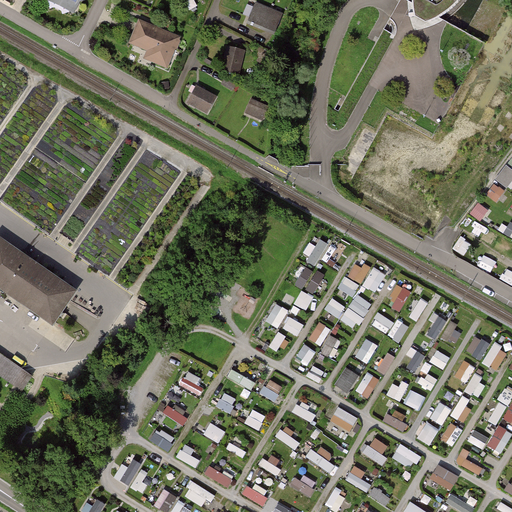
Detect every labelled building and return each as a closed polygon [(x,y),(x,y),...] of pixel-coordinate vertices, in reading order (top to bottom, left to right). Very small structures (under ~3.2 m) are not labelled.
[(79,0),(45,0),(45,2),(72,16),(79,0)] [(412,0),(414,15),(416,17),(425,23),(436,20),(443,16),(450,11),(461,0),(412,0)] [(258,2),(249,21),(264,29),(274,10),(258,2)] [(141,21),(132,43),(149,51),(146,59),(169,70),(183,39),(141,21)] [(248,51),(230,46),(223,72),(241,77),(248,51)] [(218,96),(197,85),(187,104),(209,115),(218,96)] [(247,116),(260,122),(268,104),(254,98),(247,116)] [(511,165),(508,162),(497,177),(509,186),(511,182),(511,165)] [(494,182),(489,195),(501,200),(506,187),(494,182)] [(472,212),(483,220),(491,208),(480,200),(472,212)] [(455,249),(468,254),(473,240),(461,235),(455,249)] [(322,237),(318,244),(311,241),(306,251),(312,254),(309,260),(318,265),(330,242),(322,237)] [(0,240),(0,293),(52,331),(77,296),(0,240)] [(334,245),(326,260),(338,266),(345,251),(334,245)] [(372,268),(358,260),(350,275),(363,283),(372,268)] [(307,265),(297,283),(306,287),(315,269),(307,265)] [(364,283),(377,291),(388,273),(376,265),(364,283)] [(316,292),(327,273),(318,269),(307,287),(316,292)] [(347,276),(342,289),(356,294),(361,281),(347,276)] [(398,300),(394,306),(402,310),(414,290),(400,282),(391,296),(398,300)] [(296,304),(309,310),(316,294),(303,288),(296,304)] [(355,326),(358,321),(362,323),(375,302),(359,292),(343,319),(355,326)] [(251,318),(261,299),(254,295),(250,302),(244,299),(238,311),(251,318)] [(422,296),(410,315),(419,320),(431,301),(422,296)] [(342,316),(348,304),(333,297),(327,309),(342,316)] [(277,302),(268,320),(282,327),(290,308),(277,302)] [(380,311),(373,323),(389,332),(396,320),(380,311)] [(438,339),(450,318),(441,313),(429,334),(438,339)] [(307,322),(293,314),(285,327),(299,335),(307,322)] [(401,341),(411,325),(400,318),(390,335),(401,341)] [(321,320),(311,338),(323,345),(333,327),(321,320)] [(279,330),(272,346),(280,349),(287,333),(279,330)] [(333,333),(322,350),(333,357),(344,340),(333,333)] [(468,350),(482,358),(493,342),(479,333),(468,350)] [(368,337),(357,355),(370,363),(381,344),(368,337)] [(484,361),(498,369),(510,350),(496,341),(484,361)] [(413,345),(409,352),(415,356),(408,366),(417,372),(428,354),(413,345)] [(439,348),(432,360),(445,368),(452,356),(439,348)] [(0,372),(25,388),(36,372),(0,349),(0,372)] [(379,369),(387,373),(397,354),(389,350),(379,369)] [(456,374),(467,381),(478,366),(467,359),(456,374)] [(315,364),(309,374),(320,381),(326,371),(315,364)] [(347,365),(337,384),(351,392),(362,373),(347,365)] [(254,388),(259,379),(233,367),(229,376),(254,388)] [(201,395),(206,387),(198,383),(202,376),(189,369),(181,383),(201,395)] [(370,370),(357,389),(369,398),(382,378),(370,370)] [(429,371),(422,382),(433,389),(440,378),(429,371)] [(479,395),(488,377),(477,371),(467,389),(479,395)] [(277,400),(286,386),(271,377),(262,391),(277,400)] [(404,400),(411,382),(404,379),(402,384),(394,381),(389,394),(404,400)] [(511,389),(506,386),(500,398),(510,403),(511,399),(511,389)] [(413,390),(408,402),(421,408),(427,396),(413,390)] [(224,391),(219,406),(232,411),(237,395),(224,391)] [(468,405),(471,396),(462,393),(454,416),(468,421),(473,407),(468,405)] [(301,400),(296,412),(314,421),(319,410),(301,400)] [(442,400),(432,417),(444,424),(454,407),(442,400)] [(500,400),(490,420),(498,424),(508,404),(500,400)] [(185,424),(190,417),(170,404),(165,411),(185,424)] [(352,430),(360,415),(340,405),(332,420),(352,430)] [(395,407),(387,421),(406,431),(410,423),(405,420),(408,414),(395,407)] [(251,414),(247,421),(261,428),(265,421),(251,414)] [(429,420),(419,436),(431,444),(442,427),(429,420)] [(453,420),(443,438),(454,445),(465,428),(453,420)] [(205,433),(221,442),(227,430),(212,421),(205,433)] [(511,429),(501,423),(489,443),(503,452),(511,437),(511,429)] [(171,449),(177,436),(158,427),(151,440),(171,449)] [(296,449),(302,442),(283,427),(278,434),(296,449)] [(470,440),(485,447),(491,435),(476,428),(470,440)] [(385,464),(390,456),(384,453),(390,444),(376,435),(365,451),(385,464)] [(233,441),(229,447),(245,456),(248,450),(233,441)] [(197,467),(202,459),(193,454),(196,448),(187,443),(179,455),(197,467)] [(333,470),(337,463),(331,460),(334,454),(315,443),(308,456),(333,470)] [(401,443),(395,458),(415,467),(421,452),(401,443)] [(485,466),(468,456),(472,449),(465,446),(457,460),(481,473),(485,466)] [(270,451),(262,464),(277,474),(285,461),(270,451)] [(129,470),(123,467),(119,476),(132,483),(141,466),(133,462),(129,470)] [(440,462),(432,477),(453,489),(461,475),(440,462)] [(369,491),(373,483),(364,478),(368,470),(357,463),(348,478),(369,491)] [(211,464),(206,472),(230,486),(235,478),(211,464)] [(304,479),(296,476),(292,485),(313,494),(320,480),(306,474),(304,479)] [(145,476),(137,487),(147,494),(155,483),(145,476)] [(211,508),(219,493),(194,481),(186,496),(211,508)] [(255,488),(267,492),(269,487),(257,483),(255,488)] [(244,493),(265,504),(270,496),(248,484),(244,493)] [(387,505),(393,497),(379,484),(372,492),(387,505)] [(338,511),(350,492),(338,485),(326,503),(338,511)] [(168,511),(169,511),(180,496),(167,487),(156,503),(168,511)] [(473,511),(480,499),(472,495),(469,500),(452,492),(447,502),(467,511),(473,511)] [(181,496),(172,511),(189,511),(194,504),(181,496)] [(96,505),(88,501),(83,510),(86,511),(101,511),(107,502),(99,497),(96,505)] [(433,511),(412,500),(404,511),(433,511)] [(504,511),(511,511),(511,505),(503,500),(499,506),(505,510),(504,511)]
